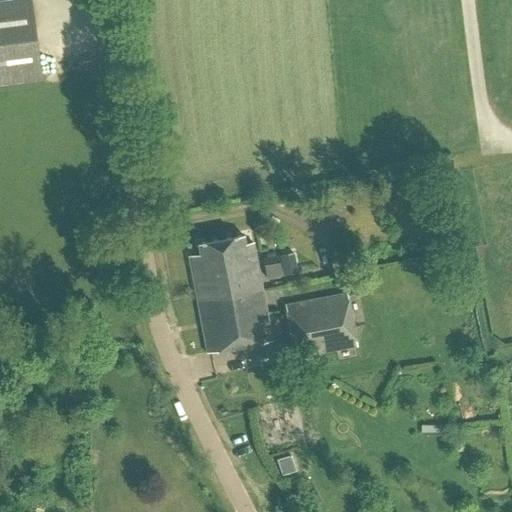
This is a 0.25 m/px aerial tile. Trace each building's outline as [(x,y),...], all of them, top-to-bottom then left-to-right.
[(0,0),(0,82),(40,77),(30,0),(0,0)] [(197,244),(198,253),(187,255),(195,297),(214,294),(214,299),(260,290),(252,248),(244,250),(242,235),(197,244)] [(297,272),(294,252),(280,255),(283,274),(297,272)] [(259,257),(263,277),(280,273),(276,254),(259,257)] [(214,294),(195,297),(205,351),(269,339),(260,290),(214,299),(214,294)] [(283,305),(293,358),(354,346),(345,294),(283,305)] [(422,424),(422,433),(431,433),(431,424),(422,424)] [(281,474),(294,469),(290,454),(277,458),(281,474)]
